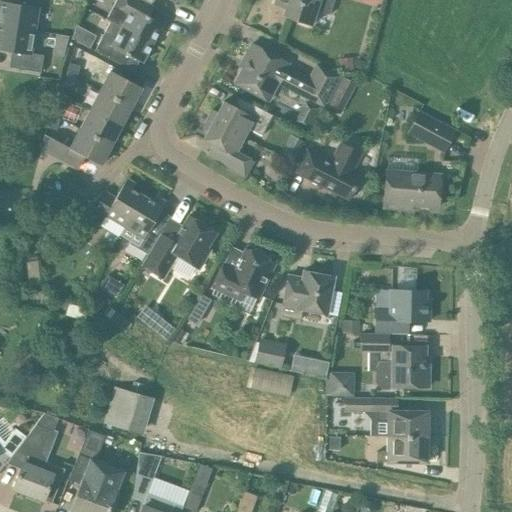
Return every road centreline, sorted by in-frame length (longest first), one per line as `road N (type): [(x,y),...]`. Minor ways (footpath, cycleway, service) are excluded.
road 1 (residential): [(481,249),(338,241),(277,221),(147,151),(219,0)]
road 2 (unclassified): [(473,511),(481,249)]
road 3 (unclassified): [(481,249),(511,101)]
